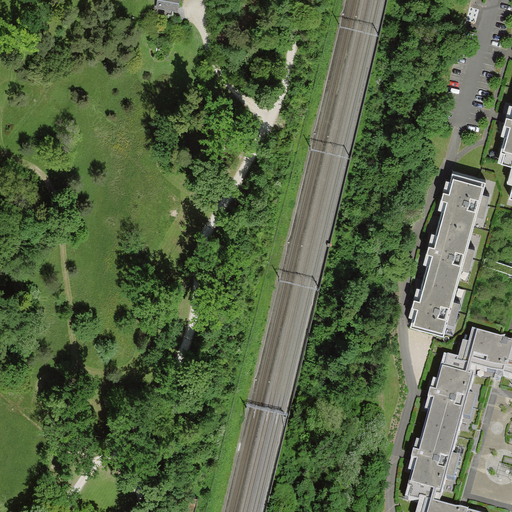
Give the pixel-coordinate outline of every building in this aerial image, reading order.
[(180,0),(159,0),(157,17),(169,19),(170,15),(174,15),(175,11),(179,11),(180,0)] [(511,103),(509,103),(505,118),(500,135),(504,136),(498,160),(511,164),(511,163),(511,103)] [(443,210),(441,219),(472,227),(475,214),(483,217),(489,195),(482,192),(485,180),(452,171),(449,180),(445,179),(437,208),(443,210)] [(426,264),(422,278),(456,287),(461,268),(469,270),(474,249),(467,247),(472,227),(441,219),(437,233),(431,231),(422,263),(426,264)] [(452,300),(456,287),(422,278),(420,287),(416,286),(407,315),(412,317),(410,325),(442,334),(446,322),(454,324),(460,302),(452,300)] [(467,331),(458,362),(477,368),(500,375),(511,378),(511,336),(507,335),(506,341),(467,331)] [(425,427),(458,437),(464,419),(470,421),(477,398),(469,396),(477,368),(458,362),(444,358),(436,383),(433,382),(428,397),(424,412),(429,414),(425,427)] [(458,437),(425,427),(420,445),(416,443),(412,457),(407,474),(411,475),(404,500),(418,504),(419,500),(438,505),(445,478),(453,480),(459,459),(452,457),(458,437)] [(462,511),(438,505),(419,500),(418,504),(415,511),(462,511)]
